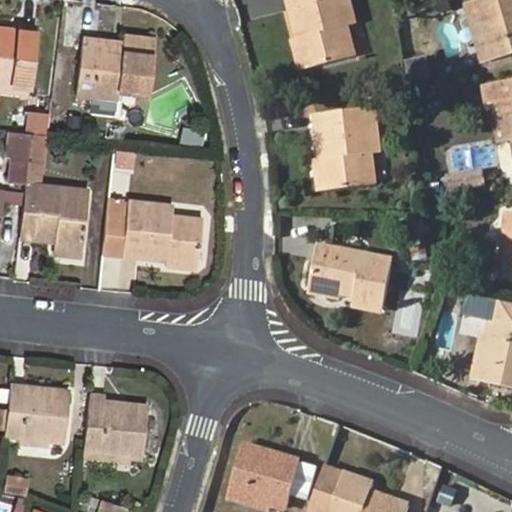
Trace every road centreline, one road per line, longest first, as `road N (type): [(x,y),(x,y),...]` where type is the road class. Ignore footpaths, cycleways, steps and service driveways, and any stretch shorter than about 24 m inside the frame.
road 1 (residential): [(233,350),(253,293),(242,69),(211,0)]
road 2 (tertiary): [(511,458),(233,350)]
road 3 (tertiary): [(233,350),(145,327),(0,312)]
road 4 (residential): [(233,350),(177,511)]
